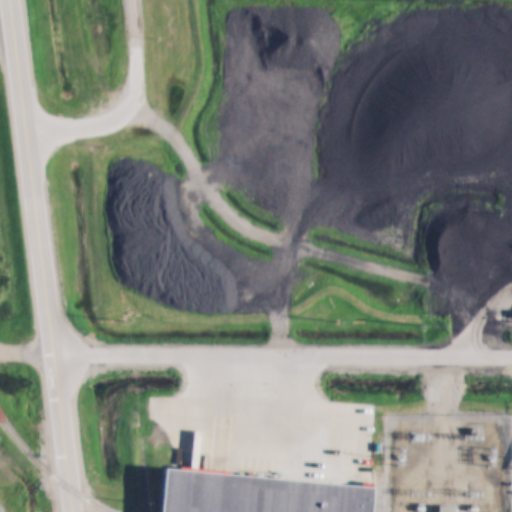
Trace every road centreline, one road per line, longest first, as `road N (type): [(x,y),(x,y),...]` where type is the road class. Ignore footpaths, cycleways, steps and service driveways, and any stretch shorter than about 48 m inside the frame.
road 1 (primary): [(71,511),(9,0)]
road 2 (residential): [(53,353),(511,355)]
